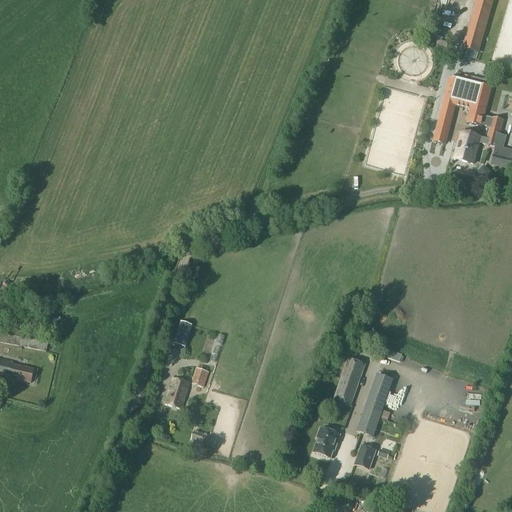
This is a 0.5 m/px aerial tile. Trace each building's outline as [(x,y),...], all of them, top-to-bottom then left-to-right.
[(479,0),(477,0),(464,49),(478,53),(491,3),(479,0)] [(450,80),(434,143),(444,145),(454,107),(470,111),(466,124),(481,128),(481,126),(490,128),(487,141),(461,134),(458,134),(456,139),(458,144),(454,160),(473,165),(478,144),(492,148),(494,149),(489,167),(511,172),(511,169),(511,152),(502,150),(505,137),(499,136),(503,122),(492,119),(483,117),(490,90),(450,80)] [(192,267),(189,277),(191,278),(195,279),(198,269),(192,267)] [(369,343),(377,325),(364,319),(356,338),(369,343)] [(181,324),(175,345),(184,348),(191,327),(181,324)] [(1,328),(0,333),(0,343),(47,353),(50,338),(1,328)] [(390,353),(387,361),(398,365),(401,357),(390,353)] [(0,360),(0,379),(10,382),(10,380),(14,366),(14,364),(0,360)] [(346,361),(332,402),(349,408),(363,367),(346,361)] [(14,366),(10,380),(31,385),(34,371),(14,366)] [(197,370),(191,386),(202,389),(207,373),(197,370)] [(375,377),(355,434),(371,439),(391,382),(375,377)] [(172,379),(164,405),(182,411),(190,385),(172,379)] [(302,419),(309,421),(311,414),(304,412),(302,419)] [(318,440),(313,455),(329,461),(334,447),(335,447),(339,437),(328,433),(329,429),(324,427),(322,431),(319,430),(316,440),(318,440)] [(194,432),(191,441),(212,448),(215,439),(194,432)] [(360,448),(354,467),(368,472),(374,453),(360,448)]
